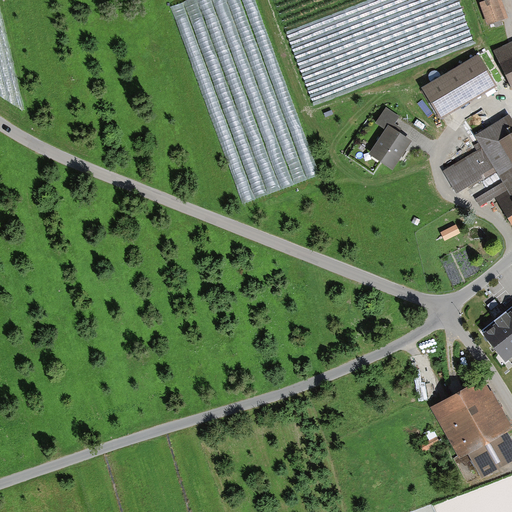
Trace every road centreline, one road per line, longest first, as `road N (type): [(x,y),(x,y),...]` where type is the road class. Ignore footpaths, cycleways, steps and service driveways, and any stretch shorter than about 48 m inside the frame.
road 1 (unclassified): [(448,300),(421,331),(318,380),(0,484)]
road 2 (tertiary): [(0,123),(91,171),(420,298),(448,300)]
road 3 (residential): [(448,300),(511,407)]
